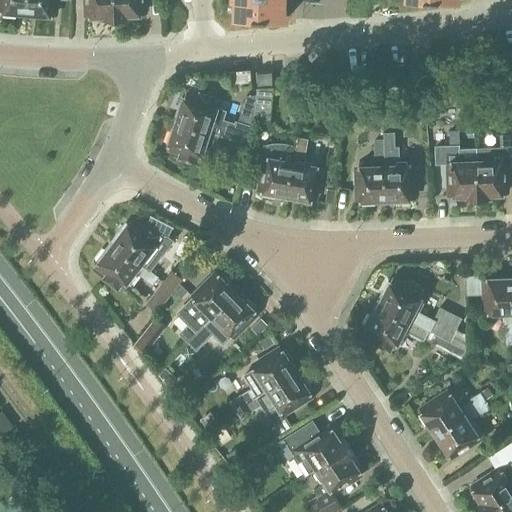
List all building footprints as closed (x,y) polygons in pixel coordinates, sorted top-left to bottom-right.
[(2,0),(2,11),(4,11),(3,14),(16,15),(16,12),(27,13),(28,0),(2,0)] [(28,0),(27,13),(38,14),(38,17),(50,18),(51,15),(53,15),(54,0),(56,0),(57,0),(28,0)] [(89,0),(90,16),(102,15),(102,19),(116,19),(114,0),(89,0)] [(114,0),(116,19),(132,18),(132,14),(143,14),(142,0),(114,0)] [(238,0),(236,0),(235,19),(253,19),(253,20),(267,21),(267,20),(278,21),(278,22),(284,23),(284,19),(280,19),(280,13),(284,13),(284,0),(238,0)] [(267,71),(256,72),(256,87),(274,86),(273,71),(267,71)] [(311,85),(338,90),(341,74),(312,77),(311,85)] [(423,89),(422,75),(408,77),(409,91),(423,89)] [(434,88),(433,76),(425,77),(426,89),(434,88)] [(358,82),(346,84),(347,93),(359,92),(358,82)] [(254,120),(270,122),(274,87),(257,88),(254,120)] [(185,97),(177,121),(210,132),(218,134),(230,139),(249,146),(254,127),(235,121),(235,123),(224,119),(227,111),(217,108),(218,107),(214,106),(216,100),(201,95),(199,101),(185,97)] [(218,134),(210,132),(177,121),(169,147),(182,151),(179,158),(195,163),(198,156),(201,157),(206,143),(215,147),(216,145),(227,148),(230,139),(218,134)] [(451,162),(452,196),(464,196),(464,199),(479,199),(477,148),(460,148),(459,130),(450,131),(451,148),(437,148),(437,163),(451,162)] [(384,140),(386,200),(397,199),(397,202),(410,202),(410,199),(412,199),(412,183),(414,183),(414,170),(411,170),(411,165),(397,165),(396,159),(400,159),(400,147),(396,147),(395,132),(384,133),(384,140)] [(502,148),(477,148),(479,199),(494,198),(494,194),(505,194),(504,167),(511,166),(511,135),(502,135),(502,148)] [(269,146),(264,149),(267,161),(266,167),(263,166),(261,179),(264,179),(261,191),(264,191),(263,194),(276,196),(276,193),(287,195),(298,137),(293,136),(291,145),(281,143),(280,146),(274,145),(269,146)] [(309,139),(298,137),(287,195),(298,197),(297,200),(310,203),(311,200),(313,200),(316,185),(318,185),(321,173),(318,172),(319,167),(304,164),(309,139)] [(386,200),(384,140),(375,140),(375,144),(376,166),(359,167),(359,172),(356,172),(357,185),(360,185),(360,201),(362,201),(362,204),(375,203),(375,200),(386,200)] [(120,235),(114,243),(149,270),(150,270),(166,249),(167,250),(174,240),(169,237),(173,227),(174,228),(174,227),(151,215),(150,216),(151,216),(146,226),(145,226),(141,231),(130,223),(128,225),(126,223),(118,233),(120,235)] [(105,250),(98,260),(100,262),(99,264),(110,272),(105,278),(118,288),(122,282),(126,284),(135,271),(153,285),(159,277),(150,270),(149,270),(114,243),(108,252),(105,250)] [(182,334),(189,341),(237,293),(229,285),(231,283),(222,274),(220,276),(218,274),(207,285),(205,283),(196,292),(198,294),(195,298),(194,298),(179,313),(191,325),(182,334)] [(506,333),(507,345),(511,344),(511,277),(502,278),(501,275),(489,276),(489,279),(487,279),(487,295),(484,295),(485,308),(488,307),(488,313),(503,312),(504,321),(505,321),(506,333)] [(385,294),(379,305),(429,331),(436,334),(465,350),(467,335),(456,330),(462,318),(441,307),(433,322),(414,312),(422,297),(418,295),(421,288),(407,281),(404,288),(392,281),(391,283),(388,282),(382,293),(385,294)] [(173,290),(163,282),(147,304),(157,311),(173,290)] [(237,293),(189,341),(197,348),(203,342),(203,341),(202,337),(207,337),(207,338),(212,333),(223,344),(236,332),(238,334),(247,325),(245,323),(256,312),(254,310),(256,308),(247,299),(245,301),(237,293)] [(371,314),(365,326),(368,327),(367,329),(379,336),(376,342),(390,349),(393,343),(397,345),(405,329),(410,331),(410,332),(424,340),(429,331),(379,305),(374,316),(371,314)] [(143,334),(143,335),(137,343),(147,351),(165,327),(155,318),(143,334)] [(261,319),(252,328),(258,335),(268,326),(261,319)] [(435,335),(432,341),(434,345),(461,359),(465,351),(465,350),(436,334),(435,335)] [(270,335),(259,342),(265,350),(275,344),(270,335)] [(232,402),(237,410),(297,372),(291,362),(293,360),(286,350),(284,351),(282,349),(269,358),(268,355),(257,362),(258,365),(254,368),(255,369),(245,376),(253,388),(249,391),(250,391),(242,396),(232,402)] [(237,410),(242,418),(252,412),(252,411),(262,405),(271,419),(287,409),(289,412),(300,405),(298,402),(311,394),(310,392),(312,390),(306,380),(303,381),(297,372),(237,410)] [(470,399),(476,408),(489,399),(489,398),(494,395),(493,395),(488,387),(470,399)] [(436,433),(468,412),(464,414),(450,393),(446,396),(443,392),(433,399),(435,403),(422,411),(423,413),(420,415),(427,425),(430,424),(436,433)] [(476,408),(481,415),(491,409),(491,408),(494,406),(489,399),(476,408)] [(1,411),(0,412),(0,438),(13,428),(1,411)] [(468,412),(436,433),(442,443),(440,445),(447,455),(449,454),(450,456),(464,447),(466,451),(477,444),(474,440),(483,435),(468,412)] [(207,428),(217,422),(211,413),(201,419),(207,428)] [(307,476),(317,470),(349,449),(341,436),(338,439),(332,429),(320,436),(312,424),(280,444),(290,460),(295,457),(307,476)] [(483,511),(484,511),(511,494),(511,443),(493,456),(492,456),(501,470),(473,488),(479,498),(476,500),(483,511)] [(236,449),(227,455),(234,465),(243,459),(236,449)] [(358,462),(349,449),(317,470),(326,483),(317,489),(323,498),(308,507),(311,511),(335,511),(342,508),(332,492),(360,474),(354,464),(358,462)] [(30,452),(18,460),(23,468),(35,459),(30,452)] [(511,511),(511,494),(484,511),(511,511)]
